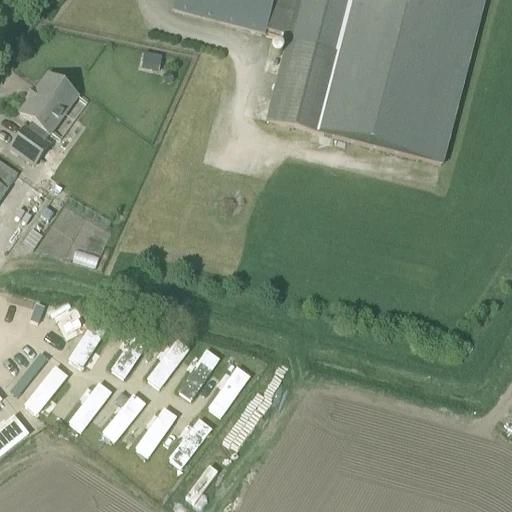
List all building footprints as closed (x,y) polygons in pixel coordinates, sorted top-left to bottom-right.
[(268,124),(324,138),(345,58),(344,57),(358,0),(173,0),(171,12),(264,36),(265,32),(288,38),(287,43),(289,43),(268,124)] [(484,0),(358,0),(344,57),(345,58),(324,138),(442,168),(484,0)] [(86,106),(63,90),(47,78),(19,117),(31,126),(26,132),(24,131),(8,152),(33,170),(49,149),(43,145),(48,138),(57,145),(86,106)] [(0,201),(5,194),(17,179),(0,167),(0,201)] [(56,329),(69,317),(58,306),(15,345),(33,365),(63,337),(56,329)] [(100,315),(63,363),(84,379),(121,331),(100,315)] [(135,325),(99,374),(120,389),(156,341),(135,325)] [(170,336),(134,384),(155,400),(191,351),(170,336)] [(205,346),(169,394),(190,410),(226,362),(205,346)] [(241,356),(204,404),(225,420),(262,372),(241,356)] [(59,370),(22,418),(43,434),(80,386),(59,370)] [(94,380),(58,428),(78,444),(115,396),(94,380)] [(129,390),(93,438),(114,454),(150,406),(129,390)] [(164,400),(128,449),(149,464),(185,416),(164,400)] [(8,408),(0,414),(0,459),(30,436),(8,408)] [(200,411),(163,459),(184,475),(221,426),(200,411)]
